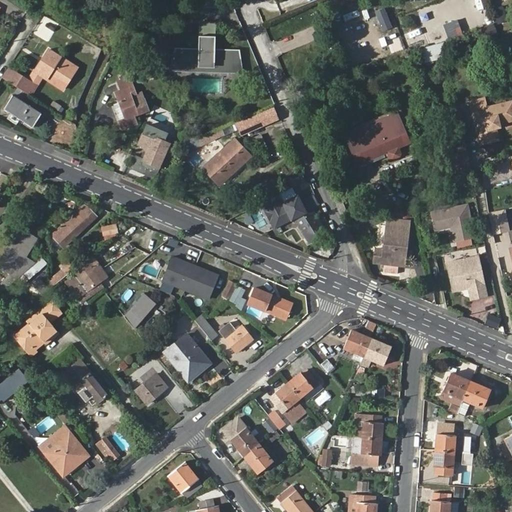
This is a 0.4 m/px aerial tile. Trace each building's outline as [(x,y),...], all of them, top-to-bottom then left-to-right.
[(493,7),(495,23),(507,21),(505,6),(493,7)] [(385,7),(375,10),(381,30),(391,27),(385,7)] [(448,39),(463,33),(457,18),(442,24),(448,39)] [(215,20),(199,20),(198,34),(214,35),(215,20)] [(505,38),(511,35),(511,30),(508,21),(499,25),(505,38)] [(495,24),(484,25),(484,35),(496,34),(495,24)] [(214,35),(198,34),(198,47),(175,46),(172,57),(175,57),(173,64),(182,62),(195,66),(204,63),(213,66),(226,64),(239,67),(238,57),(240,56),(239,48),(214,47),(214,35)] [(391,42),(394,52),(402,50),(399,40),(391,42)] [(269,44),(275,55),(281,52),(276,41),(269,44)] [(445,56),(442,41),(417,49),(421,62),(445,56)] [(48,62),(40,76),(43,78),(63,91),(77,69),(49,52),(44,60),(48,62)] [(172,57),(169,70),(242,71),(240,56),(238,57),(239,67),(226,64),(213,66),(204,63),(195,66),(182,62),(173,64),(175,57),(172,57)] [(43,78),(40,76),(48,62),(44,60),(36,74),(33,72),(28,80),(37,86),(43,78)] [(28,80),(10,69),(3,81),(17,90),(28,96),(30,98),(37,86),(28,80)] [(114,94),(118,103),(123,120),(118,122),(121,131),(135,126),(132,116),(134,115),(129,99),(134,97),(128,79),(117,83),(120,92),(114,94)] [(24,103),(28,96),(17,90),(5,110),(34,128),(43,114),(24,103)] [(139,95),(134,97),(129,99),(134,115),(146,112),(139,95)] [(470,98),(471,107),(486,105),(484,95),(470,98)] [(511,100),(486,105),(471,107),(477,141),(495,138),(493,126),(492,122),(497,121),(511,118),(511,100)] [(123,120),(118,103),(111,105),(118,122),(123,120)] [(273,108),(235,123),(239,134),(277,118),(273,108)] [(158,131),(144,125),(136,144),(151,150),(146,162),(156,167),(161,154),(158,152),(162,141),(155,138),(158,131)] [(402,125),(375,137),(370,128),(357,134),(371,162),(379,159),(378,155),(391,150),(394,156),(398,157),(406,155),(407,149),(405,143),(409,142),(402,125)] [(223,134),(221,128),(198,138),(201,144),(215,139),(214,138),(223,134)] [(260,131),(254,134),(260,150),(266,148),(260,131)] [(215,184),(250,159),(250,158),(236,141),(201,166),(215,184)] [(470,168),(468,158),(465,145),(451,148),(456,171),(470,168)] [(134,157),(129,168),(152,177),(156,167),(146,162),(134,157)] [(302,174),(288,180),(291,186),(305,181),(302,174)] [(277,193),(260,202),(265,211),(267,211),(270,216),(269,219),(274,228),(305,211),(296,195),(282,202),(277,193)] [(310,207),(318,204),(314,194),(306,197),(310,207)] [(96,216),(88,208),(84,205),(54,233),(54,237),(63,246),(96,216)] [(468,205),(440,211),(443,228),(452,226),(454,232),(451,233),(453,241),(474,237),(468,205)] [(325,232),(314,209),(296,219),(308,241),(325,232)] [(399,218),(410,218),(409,210),(399,210),(399,218)] [(443,228),(440,211),(432,212),(436,230),(443,228)] [(411,222),(389,219),(385,249),(377,249),(375,264),(401,267),(404,248),(408,248),(411,222)] [(102,235),(118,232),(116,222),(100,226),(102,235)] [(35,239),(20,229),(3,255),(0,260),(0,266),(18,278),(24,272),(32,265),(34,263),(24,257),(35,239)] [(476,248),(444,254),(445,260),(478,253),(476,248)] [(479,256),(449,263),(455,292),(463,291),(464,287),(468,287),(470,289),(473,299),(488,296),(479,256)] [(180,288),(201,270),(171,258),(161,281),(180,288)] [(93,259),(64,281),(77,299),(100,281),(92,270),(98,266),(93,259)] [(32,265),(24,272),(28,278),(37,270),(32,265)] [(107,276),(98,266),(92,270),(100,281),(107,276)] [(54,285),(65,274),(60,269),(49,280),(54,285)] [(217,276),(201,270),(180,288),(207,299),(217,276)] [(10,273),(0,282),(0,293),(18,278),(10,273)] [(32,284),(42,296),(50,289),(40,277),(32,284)] [(105,287),(100,281),(77,299),(82,304),(105,287)] [(236,284),(229,281),(222,296),(229,299),(236,284)] [(238,303),(244,289),(236,286),(230,299),(238,303)] [(246,303),(286,319),(292,304),(253,288),(246,303)] [(143,295),(130,308),(141,319),(155,305),(143,295)] [(31,322),(29,325),(14,336),(24,349),(30,344),(34,349),(43,342),(50,337),(51,339),(59,333),(50,322),(62,312),(52,301),(29,319),(31,322)] [(141,319),(130,308),(123,316),(132,327),(141,319)] [(217,335),(201,315),(195,320),(211,340),(217,335)] [(498,327),(500,317),(488,315),(486,325),(498,327)] [(219,330),(226,339),(236,353),(253,339),(242,326),(236,330),(230,322),(219,330)] [(364,356),(371,339),(351,330),(343,347),(364,356)] [(391,347),(371,339),(364,356),(360,363),(367,366),(370,359),(383,364),(391,347)] [(174,343),(163,351),(187,380),(195,374),(193,371),(206,360),(191,340),(179,349),(174,343)] [(36,351),(34,349),(30,344),(24,349),(30,356),(36,351)] [(320,366),(328,372),(334,365),(325,358),(320,366)] [(209,363),(206,360),(193,371),(195,374),(209,363)] [(301,372),(288,382),(300,396),(313,387),(310,383),(316,379),(308,368),(302,373),(301,372)] [(20,369),(10,377),(20,389),(29,381),(20,369)] [(81,381),(79,383),(76,385),(80,391),(78,392),(85,401),(88,400),(93,396),(97,401),(98,402),(108,394),(91,373),(88,375),(85,378),(82,374),(78,377),(81,381)] [(156,373),(135,390),(146,404),(167,387),(156,373)] [(463,398),(470,381),(450,373),(443,389),(443,390),(463,398)] [(10,377),(0,385),(0,397),(4,402),(20,389),(10,377)] [(490,390),(470,381),(463,398),(464,399),(458,413),(465,416),(471,402),(483,407),(490,390)] [(300,396),(288,382),(276,391),(278,393),(277,393),(271,398),(278,408),(283,403),(286,407),(280,411),(285,418),(287,419),(302,407),(297,399),(300,396)] [(356,394),(356,395),(370,396),(370,388),(352,387),(351,393),(356,394)] [(463,398),(443,390),(440,398),(460,406),(463,398)] [(92,405),(97,401),(93,396),(88,400),(92,405)] [(363,437),(381,439),(383,423),(381,422),(381,415),(355,412),(355,420),(364,421),(363,437)] [(237,417),(223,430),(230,439),(244,456),(259,444),(237,417)] [(88,456),(65,426),(54,435),(59,442),(46,453),(62,473),(79,460),(80,462),(88,456)] [(436,434),(435,451),(453,452),(464,453),(465,436),(451,435),(452,427),(438,426),(438,434),(436,434)] [(59,442),(54,435),(40,446),(46,453),(59,442)] [(380,455),(381,439),(363,437),(354,436),(352,454),(362,455),(361,462),(378,463),(379,455),(380,455)] [(109,462),(119,454),(106,437),(97,444),(109,462)] [(273,462),(259,444),(244,456),(258,473),(273,462)] [(332,450),(323,449),(322,466),(330,466),(332,450)] [(453,452),(435,451),(434,467),(436,467),(434,474),(452,476),(452,468),(453,461),(463,462),(464,453),(453,452)] [(79,460),(62,473),(63,475),(80,462),(79,460)] [(168,475),(187,498),(203,486),(198,480),(198,479),(184,462),(168,475)] [(368,491),(369,481),(358,480),(357,490),(368,491)] [(312,511),(296,491),(292,486),(278,497),(289,511),(312,511)] [(431,500),(430,511),(458,511),(459,503),(450,503),(450,502),(446,501),(446,494),(434,492),(433,500),(431,500)] [(357,511),(375,511),(376,503),(375,503),(376,496),(363,494),(363,502),(358,502),(357,511)] [(199,511),(219,511),(218,505),(212,506),(211,498),(197,501),(199,511)]
